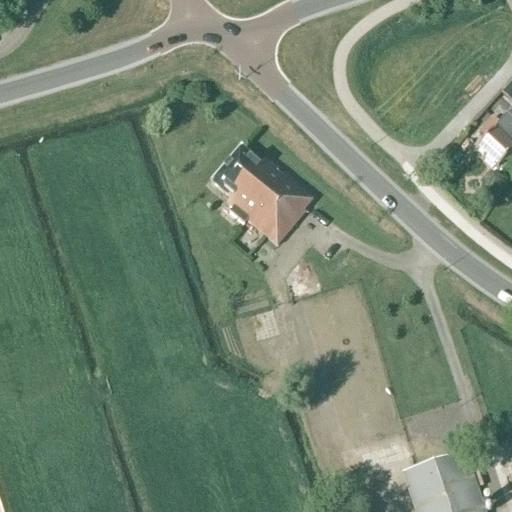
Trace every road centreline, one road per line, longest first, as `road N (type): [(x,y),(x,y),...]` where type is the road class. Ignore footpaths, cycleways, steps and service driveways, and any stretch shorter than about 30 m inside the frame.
road 1 (secondary): [(242,56),(419,226),(511,298)]
road 2 (secondary): [(0,95),(175,35),(214,36)]
